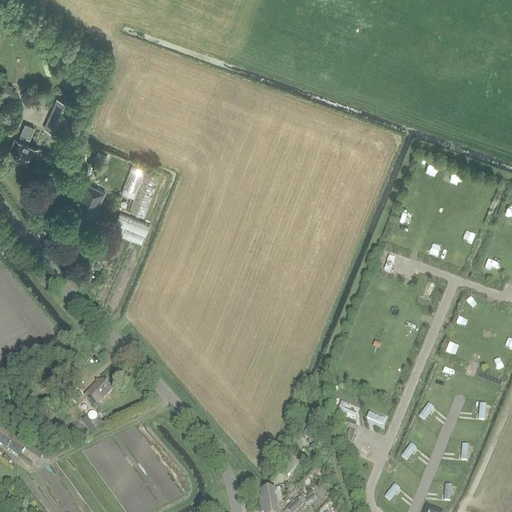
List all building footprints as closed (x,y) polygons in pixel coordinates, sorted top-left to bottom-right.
[(2,88),(0,97),(0,99),(9,101),(12,90),(2,88)] [(41,127),(52,132),(50,138),(62,143),(77,106),(54,96),(41,127)] [(9,154),(19,159),(20,161),(23,162),(24,161),(32,164),(38,149),(25,144),(27,139),(29,140),(35,126),(26,123),(18,141),(15,139),(9,154)] [(90,168),(78,162),(74,171),(86,177),(90,168)] [(143,219),(160,177),(133,166),(121,194),(134,199),(128,213),(143,219)] [(78,202),(73,214),(93,223),(98,211),(97,211),(105,193),(87,185),(79,203),(78,202)] [(151,225),(120,214),(116,226),(146,238),(151,225)] [(395,257),(389,255),(384,270),(390,272),(395,257)] [(423,298),(432,300),(436,282),(427,280),(423,298)] [(73,361),(58,374),(64,381),(79,368),(73,361)] [(113,390),(103,381),(102,383),(99,380),(86,394),(98,406),(113,390)] [(83,397),(78,391),(70,400),(75,405),(83,397)] [(429,405),(419,417),(424,421),(433,408),(429,405)] [(339,408),(337,413),(355,421),(357,415),(339,408)] [(369,413),(367,419),(383,425),(385,420),(369,413)] [(346,420),(343,427),(353,431),(356,424),(346,420)] [(26,448),(0,429),(0,444),(7,450),(9,448),(20,456),(26,448)] [(348,450),(355,433),(349,430),(342,448),(348,450)] [(309,443),(305,449),(312,454),(315,449),(320,452),(322,449),(317,446),(319,443),(304,433),(301,438),(309,443)] [(411,445),(401,457),(406,461),(415,448),(411,445)] [(6,456),(3,458),(9,464),(12,462),(6,456)] [(287,477),(294,467),(287,462),(280,472),(287,477)] [(288,486),(285,488),(290,494),(293,491),(292,490),(294,488),(290,484),(288,486)] [(385,497),(389,501),(399,489),(395,485),(385,497)] [(260,503),(260,506),(277,503),(275,489),(260,491),(261,496),(259,497),(260,503)] [(297,499),(287,509),(290,511),(296,511),(308,500),(303,495),(298,500),(297,499)] [(278,511),(277,503),(260,506),(261,508),(261,511),(278,511)]
